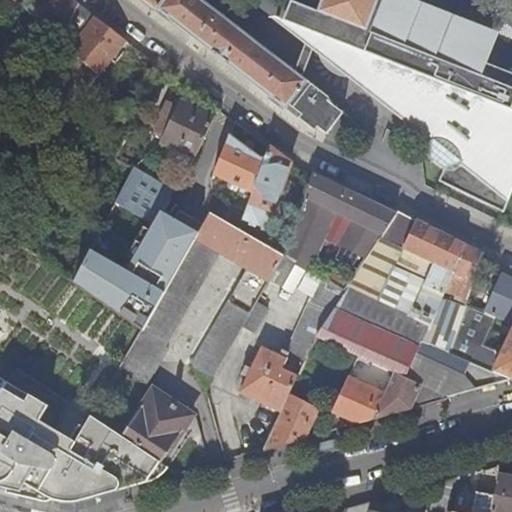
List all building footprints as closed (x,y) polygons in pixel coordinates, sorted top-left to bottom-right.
[(12,0),(62,36),(79,3),(74,0),(50,0),(44,9),(30,0),(12,0)] [(142,0),(154,8),(161,14),(182,31),(217,58),(275,102),(309,128),(312,125),(323,134),(341,112),(335,107),(337,104),(309,83),(301,77),(201,0),(142,0)] [(511,73),(466,53),(478,24),(422,0),(325,0),(323,7),(324,12),(326,13),(329,14),(328,16),(315,49),(319,52),(322,55),(327,63),(332,68),(340,73),(347,74),(429,138),(429,161),(442,169),(439,182),(503,214),(511,193),(511,73)] [(315,49),(328,16),(293,1),(283,25),(311,46),(315,49)] [(125,39),(79,3),(62,36),(32,77),(71,107),(125,39)] [(309,83),(319,52),(315,49),(311,46),(301,77),(309,83)] [(210,115),(211,111),(188,95),(184,101),(210,115)] [(183,101),(177,113),(168,109),(161,125),(169,129),(167,133),(165,137),(196,153),(215,118),(210,115),(184,101),(183,101)] [(224,180),(252,193),(265,160),(231,135),(213,175),(211,182),(222,187),(224,180)] [(273,212),(291,163),(270,146),(265,160),(252,193),(238,231),(257,242),(269,210),(273,212)] [(107,272),(156,182),(131,168),(72,280),(139,326),(209,214),(209,213),(192,202),(182,219),(177,217),(135,290),(107,272)] [(361,269),(367,259),(382,237),(396,215),(395,215),(313,175),(285,259),(294,263),(319,278),(345,293),(349,287),(361,269)] [(382,237),(367,259),(398,274),(423,285),(442,294),(444,291),(464,244),(427,226),(397,211),(395,215),(396,215),(382,237)] [(191,367),(212,379),(244,324),(256,302),(265,286),(270,278),(282,257),(257,242),(238,231),(209,214),(139,326),(118,358),(148,384),(168,349),(164,346),(219,253),(247,270),(226,308),(191,367)] [(444,291),(456,295),(466,298),(482,253),(464,244),(444,291)] [(281,285),(294,263),(285,259),(282,257),(270,278),(281,285)] [(442,294),(423,285),(398,274),(367,259),(361,269),(349,287),(370,297),(428,325),(438,303),(442,294)] [(510,323),(509,324),(511,325),(511,277),(501,273),(485,311),(510,323)] [(287,352),(306,361),(317,339),(317,338),(345,293),(319,278),(287,352)] [(370,297),(349,287),(345,293),(317,338),(358,356),(395,373),(406,378),(416,355),(421,341),(427,328),(428,325),(370,297)] [(466,298),(456,295),(451,308),(461,313),(464,305),(466,298)] [(268,309),(256,302),(244,324),(255,331),(268,309)] [(427,328),(451,339),(461,313),(451,308),(438,303),(428,325),(427,328)] [(511,327),(511,333),(495,372),(511,379),(511,325),(509,324),(508,326),(511,327)] [(451,339),(427,328),(421,341),(447,352),(451,339)] [(447,352),(421,341),(416,355),(465,377),(477,390),(511,379),(495,372),(447,352)] [(261,347),(252,368),(248,376),(241,393),(282,412),(289,398),(293,390),(299,377),(282,369),(286,358),(261,347)] [(353,366),(390,385),(395,373),(358,356),(353,366)] [(248,376),(252,368),(244,365),(241,373),(248,376)] [(385,396),(374,419),(410,409),(449,398),(406,378),(395,373),(390,385),(385,396)] [(385,396),(348,379),(332,413),(348,420),(350,419),(359,423),(360,418),(368,421),(374,419),(385,396)] [(6,380),(0,390),(0,488),(57,503),(82,502),(144,484),(159,463),(122,438),(90,416),(74,440),(38,420),(47,406),(6,380)] [(155,390),(122,438),(159,463),(168,469),(191,435),(184,430),(194,417),(155,390)] [(318,410),(289,398),(282,412),(265,450),(305,439),(318,410)] [(492,511),(511,511),(511,479),(499,477),(495,497),(492,511)] [(435,507),(449,511),(456,480),(442,484),(435,507)] [(492,511),(495,497),(477,494),(473,511),(453,511),(449,511),(448,511),(492,511)]
